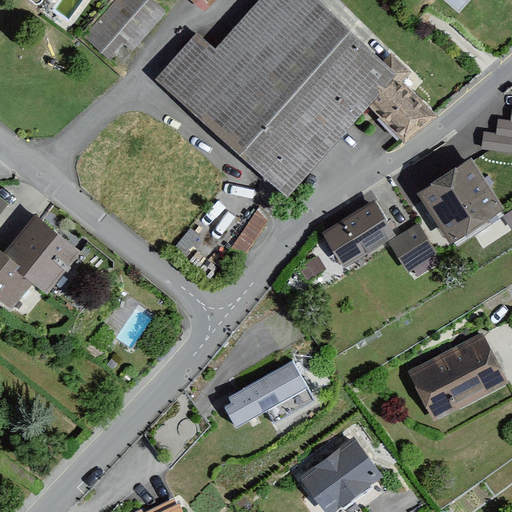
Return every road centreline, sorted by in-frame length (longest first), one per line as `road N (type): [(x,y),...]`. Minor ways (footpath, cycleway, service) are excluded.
road 1 (residential): [(217,325),(368,176),(511,68)]
road 2 (residential): [(230,0),(185,26),(80,136),(51,179)]
road 3 (residential): [(45,511),(217,325)]
road 4 (residential): [(51,179),(217,325)]
